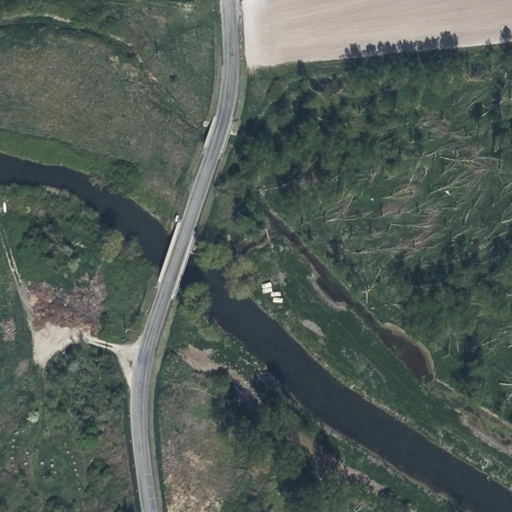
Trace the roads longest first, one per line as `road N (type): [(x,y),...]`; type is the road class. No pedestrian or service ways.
road 1 (tertiary): [(150,511),(140,384),(226,105),(228,0)]
road 2 (track): [(229,7),(271,47),(290,54),(511,37)]
road 3 (track): [(144,360),(35,325),(0,228)]
